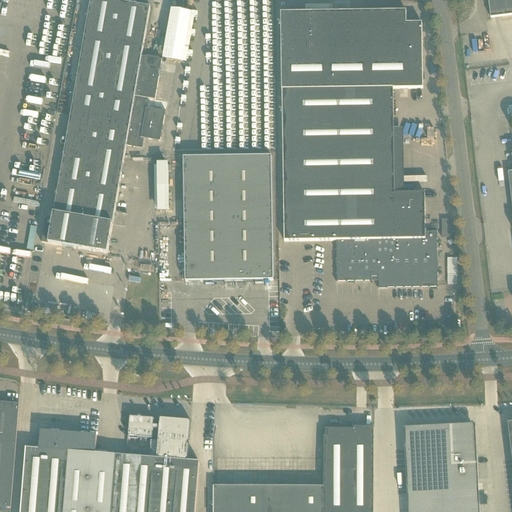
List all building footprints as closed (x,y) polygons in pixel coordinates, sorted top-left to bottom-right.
[(126,146),(135,147),(143,149),(144,139),(161,142),(166,112),(147,108),(148,99),(155,100),(160,72),(161,61),(141,58),(151,8),(106,0),(90,0),(66,139),(61,138),(60,145),(65,146),(52,222),(46,221),(42,244),(107,255),(109,245),(126,146)] [(511,0),(488,0),(491,19),(501,18),(511,16),(511,0)] [(281,14),(282,91),(284,242),(336,242),(337,242),(337,250),(336,251),(337,252),(337,260),(336,261),(337,262),(339,262),(339,266),(337,266),(336,267),(337,268),(337,274),(336,275),(337,276),(337,282),(336,283),(337,284),(338,283),(345,283),(346,284),(347,283),(354,282),(355,283),(356,282),(363,282),(364,283),(365,282),(370,282),(371,283),(372,282),(372,278),(378,278),(378,282),(379,283),(379,288),(378,289),(379,290),(387,290),(388,289),(394,289),(395,290),(396,289),(403,289),(404,290),(405,289),(411,289),(412,290),(413,289),(420,288),(421,289),(422,288),(428,288),(429,289),(430,288),(436,288),(437,289),(438,288),(437,287),(437,281),(438,280),(437,279),(437,275),(438,274),(437,273),(437,267),(438,266),(437,265),(435,265),(435,260),(437,260),(438,259),(437,258),(437,250),(438,250),(437,248),(437,241),(438,240),(438,234),(437,233),(425,233),(425,194),(395,194),(393,90),(423,90),(422,24),(406,25),(406,12),(281,14)] [(183,159),(185,283),(274,281),(272,157),(183,159)] [(154,162),(155,212),(169,211),(168,162),(154,162)] [(442,219),(442,237),(452,238),(453,219),(442,219)] [(447,285),(457,285),(457,258),(448,258),(447,285)] [(0,508),(11,509),(19,405),(0,403),(0,508)] [(25,460),(21,511),(195,511),(199,473),(199,463),(188,462),(191,423),(160,420),(160,428),(153,427),(154,420),(141,419),(141,418),(138,418),(138,419),(130,418),(128,437),(152,439),(153,430),(159,431),(158,442),(151,442),(150,454),(157,455),(157,460),(95,455),(97,437),(96,437),(96,440),(41,436),(41,433),(39,451),(26,450),(25,460)] [(456,426),(403,429),(407,511),(479,511),(477,455),(475,455),(474,428),(456,429),(456,426)] [(373,511),(374,429),(353,428),(353,429),(324,429),(324,437),(324,488),(214,488),(213,511),(373,511)]
